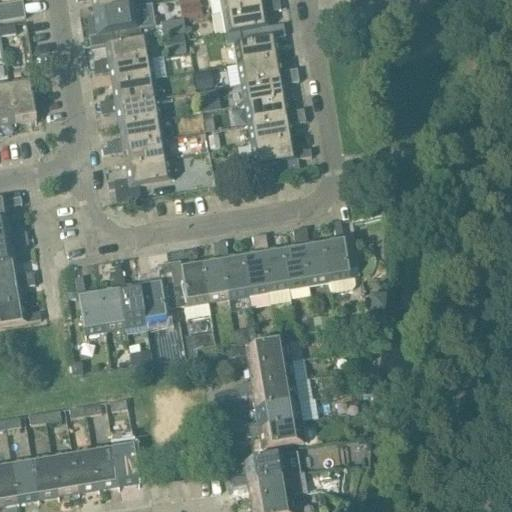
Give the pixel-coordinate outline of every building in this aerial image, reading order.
[(92,4),(94,16),(135,10),(133,0),(75,0),(77,6),(92,4)] [(223,16),(280,7),(278,0),(277,0),(263,2),(262,0),(209,0),(212,18),(223,16)] [(348,0),(350,8),(372,5),(374,15),(409,9),(407,0),(348,0)] [(179,4),(182,22),(202,19),(199,1),(179,4)] [(23,4),(0,8),(0,25),(25,21),(23,4)] [(259,32),(268,30),(266,16),(281,14),(280,7),(223,16),(227,38),(259,33),(259,32)] [(135,10),(94,16),(98,37),(88,39),(90,51),(106,49),(115,47),(115,46),(142,42),(140,32),(155,30),(151,9),(136,11),(135,10)] [(352,14),(353,24),(370,22),(368,11),(352,14)] [(279,62),(276,41),(285,39),(283,27),(268,30),(259,32),(259,33),(260,43),(235,47),(238,69),(279,62)] [(0,36),(1,41),(16,38),(14,29),(0,30),(0,36)] [(186,55),(183,38),(169,41),(172,57),(186,55)] [(94,71),(151,61),(147,41),(115,46),(115,47),(106,49),(108,62),(93,65),(94,71)] [(110,75),(112,89),(154,82),(151,61),(94,71),(95,78),(110,75)] [(241,89),(282,82),(298,79),(297,72),(281,75),(279,62),(238,69),(241,89)] [(194,78),(196,94),(219,90),(217,74),(194,78)] [(299,86),(298,79),(282,82),(241,89),(245,109),(286,102),(284,88),(299,86)] [(100,111),(116,109),(157,102),(154,82),(112,89),(115,102),(99,105),(100,111)] [(30,83),(8,86),(15,127),(36,123),(30,83)] [(8,86),(0,87),(0,129),(15,127),(8,86)] [(194,89),(186,90),(187,98),(195,96),(194,89)] [(117,116),(119,129),(160,122),(157,102),(116,109),(100,111),(101,118),(117,116)] [(248,129),(289,122),(305,119),(303,113),(288,115),(286,102),(245,109),(248,129)] [(306,126),(305,119),(289,122),(248,129),(251,149),(292,142),(290,129),(306,126)] [(106,145),(107,152),(163,142),(160,122),(119,129),(121,143),(106,145)] [(206,135),(214,134),(212,122),(204,123),(206,135)] [(218,139),(209,140),(211,153),(220,151),(218,139)] [(163,142),(107,152),(108,159),(124,156),(126,169),(167,163),(163,142)] [(295,155),(292,142),(251,149),(255,170),(312,161),(310,153),(295,155)] [(170,184),(167,163),(126,169),(128,183),(113,185),(114,193),(170,184)] [(0,225),(9,224),(7,211),(22,209),(19,196),(0,198),(0,225)] [(0,246),(12,245),(27,242),(26,235),(11,238),(9,224),(0,225),(0,246)] [(335,242),(322,245),(328,286),(330,297),(352,294),(355,290),(354,282),(350,282),(341,226),(333,227),(335,242)] [(306,231),(299,232),(309,289),(328,286),(322,245),(308,247),(306,231)] [(295,249),(282,251),(288,292),(309,289),(299,232),(293,234),(295,249)] [(266,238),(259,239),(261,255),(268,296),(270,309),(291,306),(288,292),(282,251),(268,253),(266,238)] [(268,296),(261,255),(259,239),(252,240),(254,256),(241,258),(248,299),(268,296)] [(27,242),(12,245),(0,246),(0,267),(16,264),(13,252),(29,249),(27,242)] [(241,258),(228,260),(225,245),(218,246),(228,302),(230,316),(250,313),(248,299),(241,258)] [(214,263),(201,265),(208,305),(228,302),(218,246),(212,247),(214,263)] [(0,267),(0,287),(34,282),(33,276),(18,278),(16,264),(0,267)] [(180,265),(168,267),(172,291),(176,310),(208,305),(201,265),(180,268),(180,265)] [(176,310),(172,291),(168,267),(156,269),(159,284),(138,288),(145,329),(147,343),(169,340),(164,312),(176,310)] [(125,332),(145,329),(138,288),(125,290),(122,274),(115,275),(125,332)] [(112,292),(98,294),(105,335),(125,332),(115,275),(109,276),(112,292)] [(98,294),(85,296),(82,281),(74,282),(84,339),(105,335),(98,294)] [(0,287),(0,308),(22,305),(20,292),(36,289),(34,282),(0,287)] [(386,298),(370,297),(368,313),(385,314),(386,298)] [(0,330),(26,326),(41,324),(40,316),(25,318),(22,305),(0,308),(0,330)] [(316,335),(329,333),(327,319),(313,321),(316,335)] [(312,321),(301,323),(303,337),(314,335),(312,321)] [(338,334),(349,332),(347,321),(336,323),(338,334)] [(254,332),(233,335),(235,348),(256,345),(254,332)] [(194,339),(185,341),(188,362),(197,360),(194,339)] [(287,344),(246,351),(230,354),(232,362),(247,359),(249,372),(290,365),(287,344)] [(132,370),(151,367),(149,354),(130,357),(132,370)] [(249,372),(251,385),(236,388),(237,395),(294,385),(290,365),(249,372)] [(73,380),(83,379),(81,366),(71,368),(73,380)] [(255,392),(252,392),(237,395),(238,401),(253,399),(256,412),(297,406),(309,404),(306,383),(294,385),(255,392)] [(126,403),(110,406),(112,415),(127,412),(126,403)] [(244,435),(259,432),(301,426),(297,406),(256,412),(258,425),(243,428),(244,435)] [(86,419),(101,417),(100,407),(84,410),(86,419)] [(84,410),(69,413),(70,422),(86,419),(84,410)] [(58,414),(44,417),(46,426),(60,424),(58,414)] [(29,429),(46,426),(44,417),(28,420),(29,429)] [(19,421),(4,424),(6,432),(20,430),(19,421)] [(301,426),(259,432),(244,435),(245,442),(260,439),(263,454),(304,447),(301,426)] [(133,445),(112,449),(119,490),(140,486),(133,445)] [(112,449),(91,452),(99,493),(119,490),(112,449)] [(78,497),(99,493),(91,452),(72,455),(78,497)] [(72,455),(51,459),(55,481),(58,500),(78,497),(72,455)] [(300,477),(297,456),(244,465),(246,479),(231,482),(232,489),(248,486),(255,485),(289,479),(300,477)] [(51,459),(31,462),(38,503),(58,500),(55,481),(51,459)] [(18,507),(38,503),(31,462),(11,466),(18,507)] [(0,509),(18,507),(11,466),(0,467),(0,509)] [(251,506),(255,505),(292,499),(304,497),(301,477),(300,477),(289,479),(255,485),(248,486),(232,489),(233,495),(249,493),(251,506)] [(293,511),(292,499),(255,505),(251,506),(251,511),(293,511)]
